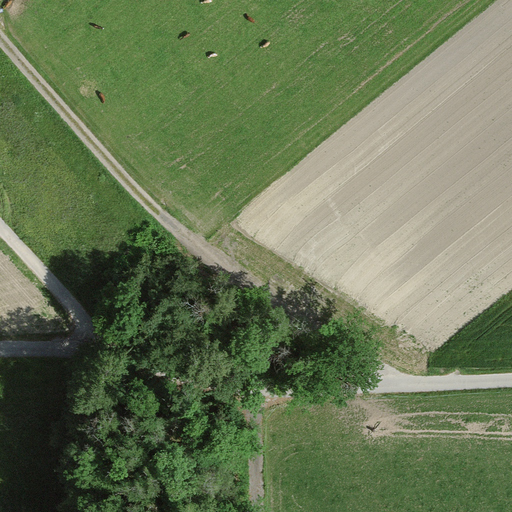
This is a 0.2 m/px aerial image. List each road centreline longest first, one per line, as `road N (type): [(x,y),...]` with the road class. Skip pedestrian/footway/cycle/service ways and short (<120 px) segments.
road 1 (track): [(0,227),(108,343),(164,369),(258,385),(511,380)]
road 2 (track): [(0,34),(142,199),(233,274),(397,385)]
